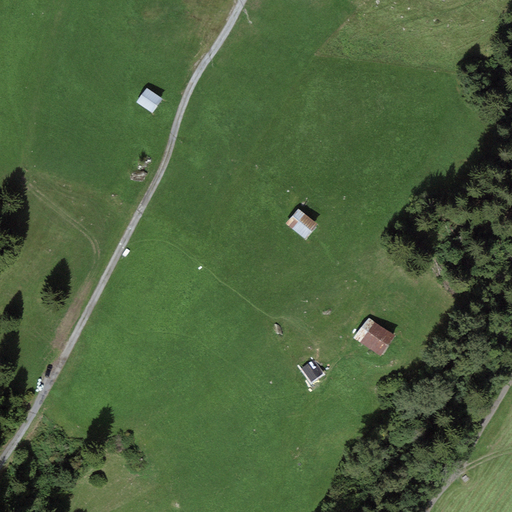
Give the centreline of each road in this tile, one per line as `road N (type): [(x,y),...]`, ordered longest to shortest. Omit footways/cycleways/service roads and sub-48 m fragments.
road 1 (track): [(0,461),(113,262),(164,162),(190,88),(243,0)]
road 2 (track): [(430,511),(511,387)]
